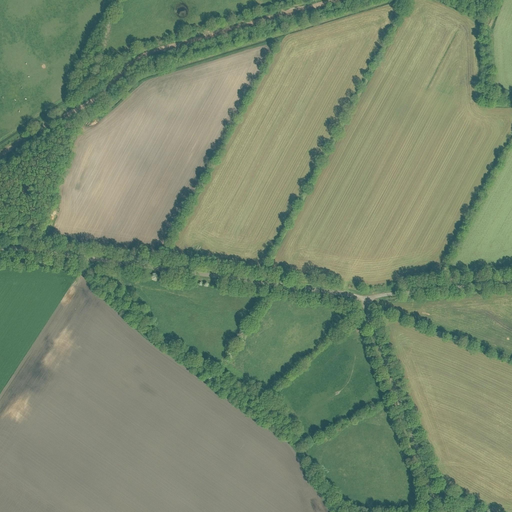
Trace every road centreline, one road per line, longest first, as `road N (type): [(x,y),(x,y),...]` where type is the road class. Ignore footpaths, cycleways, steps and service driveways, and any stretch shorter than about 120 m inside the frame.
road 1 (track): [(0,156),(95,100),(151,50),(335,0)]
road 2 (unclassified): [(364,303),(348,294),(0,248)]
road 3 (unclassified): [(426,511),(427,478),(364,303)]
road 4 (track): [(367,310),(511,363)]
road 5 (unclassified): [(364,303),(511,280)]
